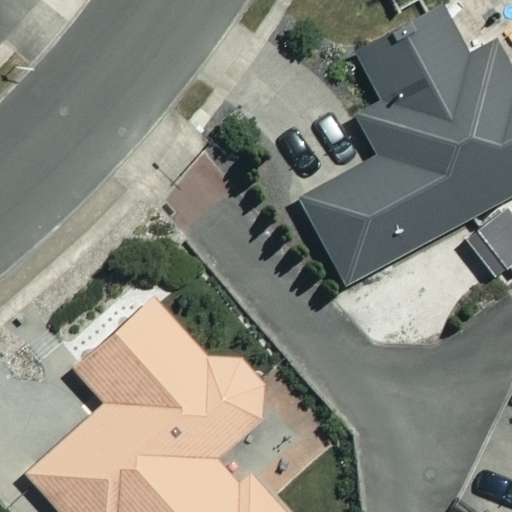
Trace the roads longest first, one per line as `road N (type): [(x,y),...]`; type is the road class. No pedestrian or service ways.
road 1 (residential): [(407,511),(403,439),(380,400),(98,93)]
road 2 (residential): [(0,184),(98,93)]
